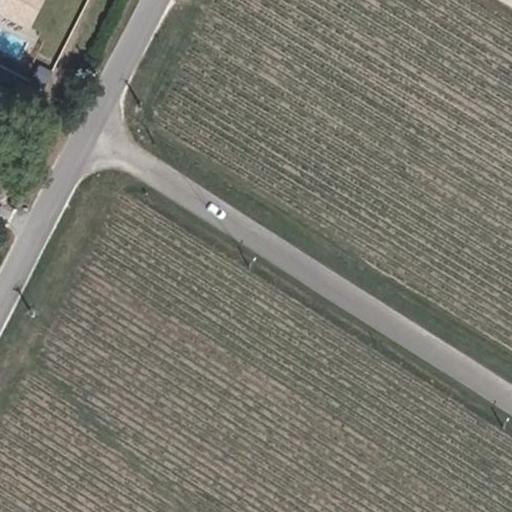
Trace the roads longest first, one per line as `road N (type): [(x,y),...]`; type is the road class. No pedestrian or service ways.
road 1 (unclassified): [(91,132),(511,400)]
road 2 (unclassified): [(91,132),(0,318)]
road 3 (unclassified): [(157,0),(91,132)]
